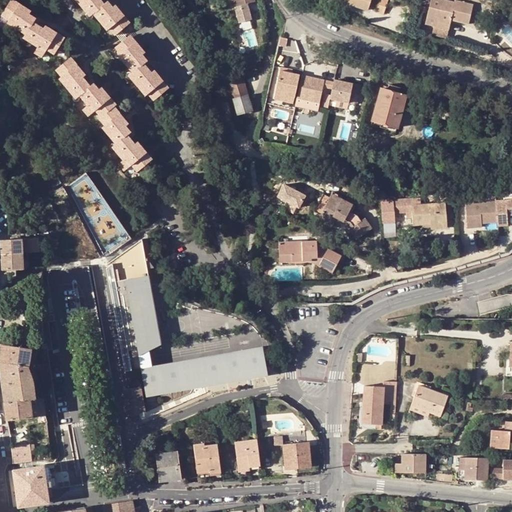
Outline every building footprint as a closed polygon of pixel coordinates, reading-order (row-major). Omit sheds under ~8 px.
[(32,11),(13,0),(11,0),(10,2),(30,14),(32,11)] [(109,28),(115,35),(127,25),(113,7),(108,1),(104,4),(100,0),(76,0),(78,1),(79,0),(80,0),(89,11),(92,9),(95,10),(105,23),(103,25),(107,30),(109,28)] [(80,0),(79,0),(78,1),(90,16),(94,14),(103,25),(105,23),(95,10),(92,9),(89,11),(80,0)] [(235,0),(237,6),(236,7),(240,21),(252,18),(248,3),(255,1),(255,0),(235,0)] [(346,0),(346,2),(364,8),(368,9),(371,0),(346,0)] [(378,0),(375,11),(384,13),(388,0),(387,0),(378,0)] [(456,2),(446,0),(431,0),(426,24),(435,26),(433,33),(447,36),(449,29),(451,19),(469,23),(473,5),(456,1),(456,2)] [(28,32),(33,22),(36,18),(30,14),(10,2),(2,15),(9,20),(8,23),(13,26),(15,24),(28,32)] [(344,6),(363,12),(364,8),(346,2),(344,6)] [(113,7),(127,25),(129,23),(128,21),(115,5),(113,7)] [(26,34),(24,38),(38,47),(40,45),(29,38),(29,37),(28,36),(34,28),(35,28),(37,25),(33,22),(28,32),(15,24),(13,26),(26,34)] [(54,54),(62,40),(43,29),(37,25),(35,28),(34,28),(28,36),(29,37),(29,38),(40,45),(38,47),(35,53),(42,57),(47,49),(54,54)] [(43,29),(62,40),(64,38),(46,25),(43,29)] [(144,53),(130,35),(128,37),(142,55),(144,53)] [(231,36),(224,38),(226,47),(233,45),(231,36)] [(135,77),(144,88),(142,91),(145,95),(148,93),(154,100),(166,90),(151,73),(144,64),(147,61),(142,55),(128,37),(116,47),(122,54),(119,56),(123,61),(126,59),(137,73),(136,75),(135,77)] [(259,53),(247,55),(247,63),(260,61),(259,53)] [(86,75),(71,57),(68,60),(83,77),(86,75)] [(133,73),(129,76),(134,81),(137,84),(142,91),(144,88),(135,77),(136,75),(137,73),(126,59),(123,61),(133,73)] [(83,77),(68,60),(56,70),(62,77),(60,78),(64,83),(66,81),(76,93),(77,92),(77,93),(85,87),(84,86),(88,83),(83,77)] [(272,89),(294,95),(300,73),(290,71),(285,70),(286,66),(278,64),(272,89)] [(236,78),(243,76),(241,69),(234,71),(236,78)] [(151,73),(166,90),(168,88),(154,71),(151,73)] [(325,79),(302,74),(297,95),(319,100),(325,79)] [(236,78),(229,80),(234,99),(233,99),(237,114),(252,110),(251,105),(248,95),(243,76),(236,78)] [(360,85),(334,79),(330,98),(349,102),(356,104),(360,85)] [(76,98),(80,96),(88,105),(90,103),(82,93),(90,86),(88,83),(84,86),(85,87),(77,93),(77,92),(76,93),(66,81),(64,83),(76,98)] [(119,141),(127,135),(130,132),(126,126),(111,109),(114,107),(99,89),(94,83),(90,86),(82,93),(90,103),(88,105),(83,109),(89,115),(96,110),(102,117),(99,119),(105,125),(102,127),(107,132),(109,130),(119,141)] [(387,90),(399,94),(401,87),(389,84),(389,87),(387,90)] [(447,89),(431,84),(426,101),(441,106),(447,89)] [(116,104),(102,87),(99,89),(114,107),(114,106),(116,104)] [(399,94),(387,90),(383,89),(381,88),(372,120),(398,127),(406,95),(399,94)] [(270,95),(293,101),(294,95),(272,89),(270,95)] [(349,102),(330,98),(329,104),(347,108),(349,102)] [(111,109),(126,126),(129,123),(114,106),(114,107),(111,109)] [(398,127),(372,120),(371,125),(396,132),(398,127)] [(116,144),(113,147),(114,148),(124,160),(126,158),(118,148),(119,146),(118,146),(126,140),(126,141),(130,138),(129,136),(127,135),(119,141),(109,130),(107,132),(116,144)] [(132,164),(137,171),(149,161),(135,143),(130,138),(126,141),(126,140),(118,146),(119,146),(118,148),(126,158),(124,160),(119,164),(124,171),(132,164)] [(135,143),(149,161),(152,158),(138,141),(135,143)] [(283,183),(276,196),(297,207),(304,194),(283,183)] [(349,211),(353,204),(332,193),(330,197),(323,194),(314,211),(321,214),(318,219),(333,226),(335,220),(337,218),(344,221),(345,219),(350,222),(353,226),(351,227),(349,229),(356,239),(372,228),(364,218),(361,220),(357,215),(351,213),(349,211)] [(420,198),(379,201),(381,223),(394,222),(394,213),(412,212),(413,225),(431,224),(447,222),(445,202),(420,204),(420,198)] [(511,199),(495,201),(496,201),(497,222),(497,225),(508,224),(507,214),(511,213),(511,199)] [(497,222),(496,201),(465,204),(467,227),(482,226),(482,223),(497,222)] [(344,221),(349,224),(351,227),(353,226),(350,222),(345,219),(344,221)] [(47,234),(45,228),(36,231),(37,238),(38,238),(47,234)] [(37,238),(36,231),(35,230),(30,232),(28,232),(29,238),(22,239),(0,240),(1,246),(1,255),(23,253),(23,252),(31,251),(39,251),(38,238),(37,238)] [(137,263),(142,262),(143,268),(147,268),(153,267),(145,256),(142,238),(133,244),(137,263)] [(318,257),(318,264),(333,272),(341,255),(317,243),(317,241),(279,243),(279,254),(292,254),(292,261),(311,260),(311,261),(311,258),(318,257)] [(157,322),(147,268),(143,268),(142,262),(137,263),(133,244),(112,260),(120,304),(121,309),(123,322),(129,350),(137,348),(139,348),(136,334),(154,331),(153,322),(157,322)] [(23,253),(1,255),(2,261),(2,270),(8,269),(11,278),(17,275),(17,269),(24,269),(23,253)] [(152,367),(149,350),(161,344),(157,322),(153,322),(154,331),(136,334),(139,348),(137,348),(129,350),(132,369),(141,367),(141,372),(143,371),(153,370),(153,371),(203,362),(206,379),(203,379),(204,386),(268,375),(267,368),(231,374),(227,357),(243,354),(243,351),(152,367)] [(0,361),(29,366),(32,348),(4,344),(2,343),(2,346),(0,359),(0,361)] [(231,374),(267,368),(270,367),(267,350),(264,351),(263,347),(243,351),(243,354),(227,357),(231,374)] [(0,361),(0,370),(4,401),(36,398),(33,379),(31,373),(29,368),(29,366),(0,361)] [(143,371),(141,372),(143,377),(146,397),(204,386),(203,379),(206,379),(203,362),(153,371),(153,370),(143,371)] [(384,387),(364,386),(363,404),(365,404),(364,423),(376,424),(382,425),(383,404),(383,400),(384,399),(387,400),(387,404),(392,404),(391,414),(395,414),(397,382),(385,381),(384,387)] [(129,388),(123,389),(128,415),(145,412),(141,386),(129,388)] [(412,406),(430,413),(441,417),(448,397),(419,386),(412,406)] [(36,398),(38,415),(46,414),(43,397),(36,398)] [(36,398),(4,401),(6,410),(7,420),(38,416),(38,415),(36,398)] [(430,413),(412,406),(410,409),(429,417),(430,413)] [(511,422),(510,431),(504,431),(500,430),(491,430),(490,447),(509,449),(509,442),(511,442),(511,422)] [(275,437),(276,445),(283,444),(282,437),(275,437)] [(250,466),(261,465),(257,439),(235,441),(238,468),(250,466)] [(298,465),(298,468),(312,466),(309,441),(283,444),(285,466),(298,465)] [(221,472),(217,444),(205,446),(204,443),(194,445),(197,472),(210,470),(210,473),(221,472)] [(30,444),(11,446),(13,464),(32,461),(30,444)] [(178,451),(156,454),(160,481),(182,479),(178,451)] [(401,472),(426,473),(426,455),(402,454),(402,464),(401,472)] [(466,471),(466,479),(486,479),(486,458),(460,459),(460,463),(459,470),(466,471)] [(511,459),(507,459),(506,466),(503,469),(503,478),(511,478),(511,459)] [(49,503),(44,467),(13,470),(18,506),(49,503)] [(503,469),(491,469),(492,478),(503,478),(503,469)] [(133,511),(132,501),(105,505),(105,511),(133,511)]
